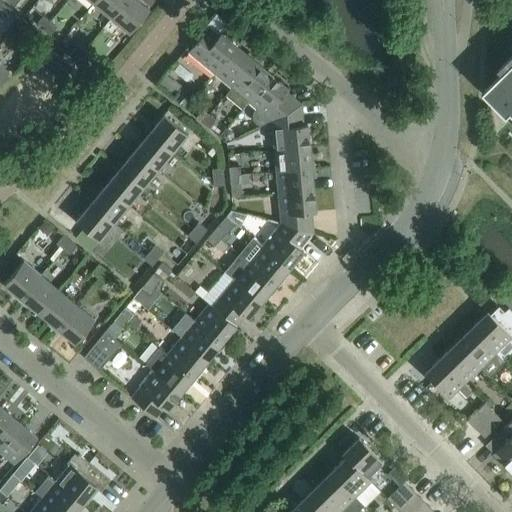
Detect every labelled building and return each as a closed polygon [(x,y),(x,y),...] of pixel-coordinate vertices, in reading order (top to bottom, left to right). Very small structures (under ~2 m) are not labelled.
[(111,17),(125,0),(95,0),(94,3),(111,17)] [(149,9),(137,0),(125,0),(111,17),(129,32),(149,9)] [(0,14),(4,18),(11,9),(4,3),(0,8),(0,14)] [(42,28),(49,20),(43,15),(36,23),(42,28)] [(56,26),(49,20),(42,28),(50,34),(56,26)] [(215,73),(237,46),(220,31),(218,34),(208,26),(188,50),(215,73)] [(37,44),(44,36),(37,30),(30,39),(37,44)] [(45,44),(34,57),(62,80),(73,66),(45,44)] [(77,57),(84,49),(78,44),(71,52),(77,57)] [(232,86),(254,59),(237,46),(215,73),(232,86)] [(91,55),(84,49),(77,57),(85,63),(91,55)] [(248,100),(271,73),(254,59),(232,86),(232,87),(225,95),(242,108),(248,100)] [(0,81),(9,71),(0,63),(0,81)] [(511,111),(511,63),(485,90),(509,115),(511,111)] [(301,104),(285,91),(288,88),(271,73),(248,100),(256,107),(253,111),(252,115),(253,120),(256,123),(260,125),(271,119),(301,104)] [(303,124),(301,104),(271,119),(274,149),(309,146),(307,123),(303,124)] [(202,122),(209,114),(202,108),(195,117),(202,122)] [(164,114),(149,132),(172,152),(187,133),(164,114)] [(209,114),(202,122),(209,128),(216,119),(209,114)] [(172,152),(149,132),(134,150),(158,169),(172,152)] [(311,167),(309,146),(274,149),(276,171),(311,167)] [(158,169),(134,150),(119,167),(143,187),(158,169)] [(239,166),(229,167),(229,175),(240,174),(239,166)] [(143,187),(119,167),(105,185),(128,204),(143,187)] [(223,167),(222,167),(212,168),(213,177),(223,176),(223,167)] [(313,189),(311,167),(276,171),(278,192),(313,189)] [(240,174),(229,175),(230,184),(241,183),(240,174)] [(224,185),(223,176),(213,177),(213,186),(224,185)] [(128,204),(105,185),(91,202),(114,221),(128,204)] [(313,231),(311,211),(315,211),(313,189),(278,192),(281,222),(313,232),(313,231)] [(114,221),(91,202),(75,221),(99,240),(114,221)] [(201,236),(207,229),(198,221),(193,228),(201,236)] [(300,248),(313,232),(281,222),(262,245),(289,267),(303,250),(300,248)] [(226,232),(217,225),(212,232),(220,239),(226,232)] [(201,236),(193,228),(187,235),(196,242),(201,236)] [(220,239),(212,232),(206,239),(215,246),(220,239)] [(63,248),(70,240),(63,234),(57,242),(63,248)] [(253,237),(239,254),(275,284),(289,267),(262,245),(253,237)] [(70,254),(77,245),(70,240),(63,248),(70,254)] [(172,240),(162,251),(155,245),(149,251),(158,258),(162,252),(177,264),(186,253),(172,240)] [(158,258),(149,251),(143,258),(152,265),(158,258)] [(239,254),(225,271),(234,278),(261,301),(275,284),(239,254)] [(22,298),(41,275),(23,259),(4,283),(22,298)] [(97,279),(105,268),(98,263),(92,272),(98,277),(97,279)] [(100,288),(112,275),(112,274),(105,268),(97,279),(94,283),(100,288)] [(161,280),(153,273),(152,273),(147,280),(155,287),(161,280)] [(39,312),(59,289),(41,275),(22,298),(39,312)] [(261,301),(234,278),(212,304),(212,305),(236,325),(244,315),(247,318),(261,301)] [(155,287),(147,280),(141,287),(150,294),(155,287)] [(57,327),(76,303),(59,289),(39,312),(57,327)] [(212,305),(212,304),(209,302),(195,319),(222,342),(236,325),(212,305)] [(94,319),(76,303),(57,327),(75,342),(94,319)] [(487,311),(471,326),(495,351),(510,337),(511,338),(511,310),(508,307),(504,311),(498,305),(490,313),(487,311)] [(134,313),(125,307),(125,306),(120,313),(128,320),(134,313)] [(186,311),(172,328),(181,336),(208,358),(222,342),(195,319),(186,311)] [(114,337),(128,320),(120,313),(106,330),(114,337)] [(504,360),(495,351),(471,326),(456,342),(480,366),(488,375),(504,360)] [(120,342),(114,337),(106,330),(83,357),(98,368),(120,342)] [(208,358),(181,336),(167,353),(194,375),(208,358)] [(480,366),(456,342),(440,357),(464,381),(480,366)] [(194,375),(167,353),(160,346),(146,363),(154,369),(180,392),(194,375)] [(464,381),(440,357),(424,372),(431,379),(439,387),(448,397),(458,388),(466,396),(473,390),(464,381)] [(180,392),(154,369),(131,396),(155,416),(163,406),(166,409),(180,392)] [(424,386),(432,394),(439,387),(431,379),(424,386)] [(488,397),(484,401),(485,402),(490,408),(494,403),(488,397)] [(511,400),(503,409),(507,413),(511,408),(511,400)] [(468,418),(467,419),(475,428),(493,411),(490,408),(485,402),(468,418)] [(0,444),(20,421),(3,408),(0,411),(0,444)] [(502,420),(493,411),(475,428),(484,437),(502,420)] [(467,419),(468,418),(463,413),(459,413),(456,416),(456,419),(462,425),(467,419)] [(511,417),(502,428),(510,436),(493,453),(509,469),(511,465),(511,417)] [(0,450),(15,463),(37,436),(20,421),(0,444),(0,450)] [(342,453),(346,456),(367,477),(367,476),(383,461),(359,437),(342,453)] [(79,453),(77,455),(75,452),(67,462),(69,464),(56,481),(83,503),(96,487),(100,490),(110,479),(79,453)] [(346,456),(331,471),(355,495),(371,480),(367,476),(367,477),(346,456)] [(27,468),(21,463),(13,472),(19,478),(27,468)] [(331,471),(315,486),(339,510),(340,511),(356,511),(364,505),(355,495),(331,471)] [(21,479),(19,478),(13,472),(0,487),(0,489),(7,495),(21,479)] [(47,473),(34,490),(42,497),(60,511),(75,511),(83,503),(56,481),(47,473)] [(395,506),(413,489),(404,480),(387,497),(395,506)] [(337,511),(339,510),(315,486),(300,501),(310,511),(337,511)] [(401,511),(406,511),(421,498),(413,489),(395,506),(401,511)] [(60,511),(42,497),(30,511),(60,511)] [(423,511),(430,506),(421,498),(406,511),(423,511)] [(310,511),(300,501),(288,511),(310,511)]
